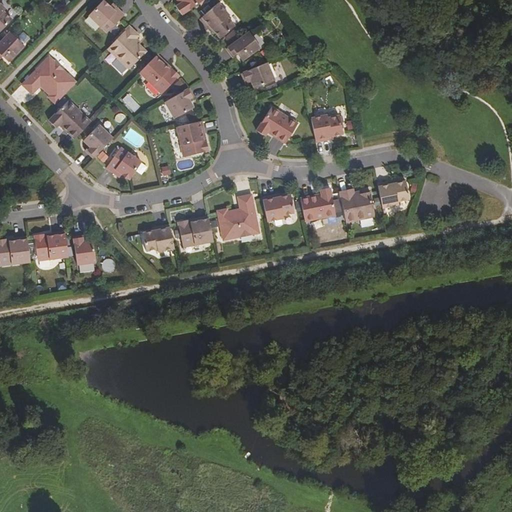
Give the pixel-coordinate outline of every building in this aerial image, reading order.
[(107,33),(124,15),(117,8),(114,10),(110,7),(103,0),(89,15),(107,33)] [(204,0),(178,0),(179,1),(180,0),(182,3),(181,3),(176,6),(182,15),(204,0)] [(0,31),(12,19),(4,11),(6,9),(0,3),(0,31)] [(235,26),(227,17),(230,15),(219,3),(200,19),(210,29),(212,28),(214,31),(221,38),(235,26)] [(129,69),(146,51),(139,45),(140,44),(136,39),(137,38),(139,35),(129,26),(108,49),(129,69)] [(9,61),(24,46),(10,32),(0,42),(0,54),(1,54),(3,56),(9,61)] [(260,47),(249,32),(227,48),(231,55),(236,51),(238,54),(243,60),(260,47)] [(162,94),(179,76),(173,69),(171,71),(167,67),(169,65),(157,54),(140,73),(162,94)] [(76,82),(49,56),(22,85),(32,94),(40,86),(42,84),(46,87),(44,89),(50,95),(48,97),(55,103),(76,82)] [(275,80),(267,63),(242,73),(245,81),(250,78),(252,81),(254,89),(275,80)] [(269,92),(279,88),(277,84),(268,88),(269,92)] [(190,101),(188,98),(193,95),(189,88),(165,102),(175,119),(194,108),(190,101)] [(121,100),(133,112),(139,106),(128,94),(121,100)] [(91,122),(68,101),(49,121),(56,128),(60,124),(61,123),(63,125),(62,126),(75,139),(91,122)] [(298,124),(272,107),(257,131),(265,136),(268,132),(269,130),(271,132),(270,133),(286,143),(298,124)] [(343,134),(340,116),(328,118),(328,115),(311,118),(316,142),(330,139),(329,137),(334,136),(343,134)] [(205,137),(201,121),(177,127),(184,157),(209,151),(206,142),(204,142),(203,137),(205,137)] [(93,158),(113,138),(99,125),(84,140),(89,146),(92,148),(88,152),(93,158)] [(142,162),(121,148),(107,168),(115,174),(117,171),(122,174),(129,179),(142,162)] [(168,166),(160,167),(161,176),(169,174),(168,166)] [(410,199),(406,181),(396,183),(392,184),(391,181),(378,184),(382,208),(399,204),(398,201),(410,199)] [(336,215),(330,188),(320,189),(321,194),(322,196),(319,197),(319,195),(301,199),(305,221),(336,215)] [(375,216),(370,192),(361,194),(360,193),(354,194),(354,192),(353,189),(340,192),(346,222),(375,216)] [(259,233),(252,195),(238,197),(240,209),(241,211),(236,212),(236,210),(227,212),(227,209),(218,211),(223,240),(259,233)] [(294,213),(291,195),(281,197),(277,198),(276,195),(262,198),(267,221),(284,218),(283,215),(294,213)] [(213,241),(208,216),(193,219),(193,222),(188,223),(188,221),(178,222),(183,247),(213,241)] [(175,248),(170,225),(156,227),(156,230),(152,231),(143,233),(146,251),(157,249),(158,252),(175,248)] [(69,257),(65,232),(49,234),(50,236),(44,237),(44,234),(35,236),(38,261),(69,257)] [(96,262),(93,240),(86,241),(82,242),(81,236),(73,237),(77,265),(96,262)] [(0,265),(30,262),(27,237),(12,239),(12,241),(7,242),(6,239),(0,240),(0,265)] [(65,282),(56,283),(57,290),(66,289),(65,282)]
